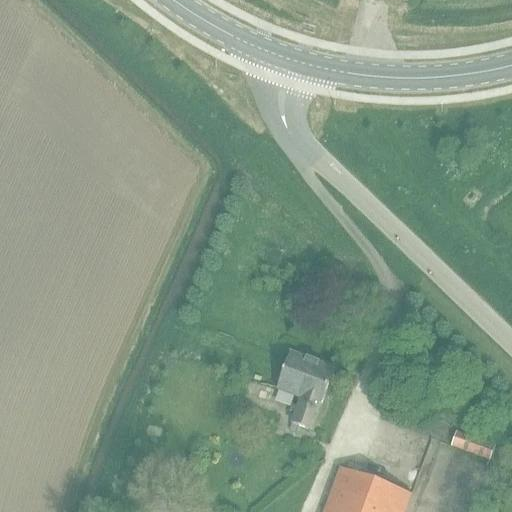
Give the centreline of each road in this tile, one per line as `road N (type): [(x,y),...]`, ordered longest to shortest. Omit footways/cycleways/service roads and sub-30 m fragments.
road 1 (unclassified): [(511,343),(284,129),(279,90),(287,63)]
road 2 (secondary): [(287,63),(170,0)]
